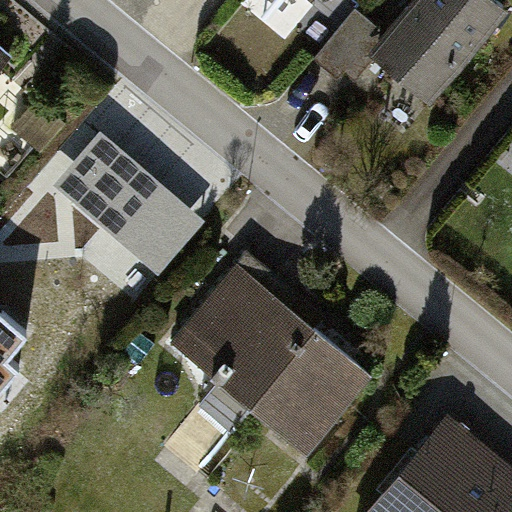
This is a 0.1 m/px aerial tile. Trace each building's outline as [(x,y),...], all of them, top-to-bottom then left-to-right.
[(495,0),(407,0),(370,50),(431,94),(499,2),(495,0)] [(0,69),(11,57),(0,47),(0,69)] [(120,236),(163,186),(116,146),(73,196),(120,236)] [(163,186),(120,236),(160,271),(204,222),(163,186)] [(254,259),(193,329),(326,445),(388,375),(254,259)] [(10,355),(29,333),(0,308),(0,392),(23,366),(10,355)] [(511,511),(511,463),(453,422),(390,509),(394,511),(511,511)]
